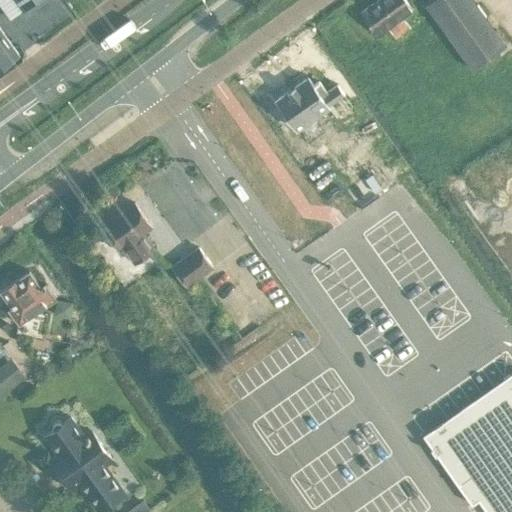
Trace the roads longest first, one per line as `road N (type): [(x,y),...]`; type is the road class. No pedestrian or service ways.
road 1 (unclassified): [(172,102),(317,0)]
road 2 (secondary): [(163,0),(22,99)]
road 3 (unclassified): [(44,193),(172,102)]
road 4 (unclassified): [(124,0),(0,91)]
road 5 (secondary): [(19,167),(121,89)]
